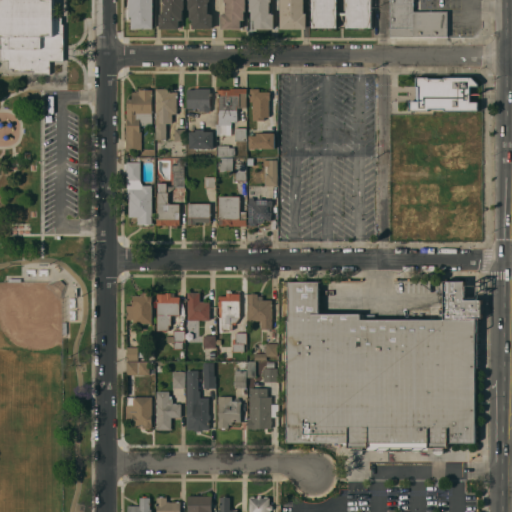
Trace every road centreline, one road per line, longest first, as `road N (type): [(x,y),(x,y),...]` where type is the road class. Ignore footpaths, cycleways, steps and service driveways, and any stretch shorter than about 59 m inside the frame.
road 1 (residential): [(105,0),(104,511)]
road 2 (residential): [(510,262),(105,257)]
road 3 (residential): [(511,58),(106,57)]
road 4 (primary): [(511,382),(511,58)]
road 5 (residential): [(313,475),(278,466),(104,467)]
